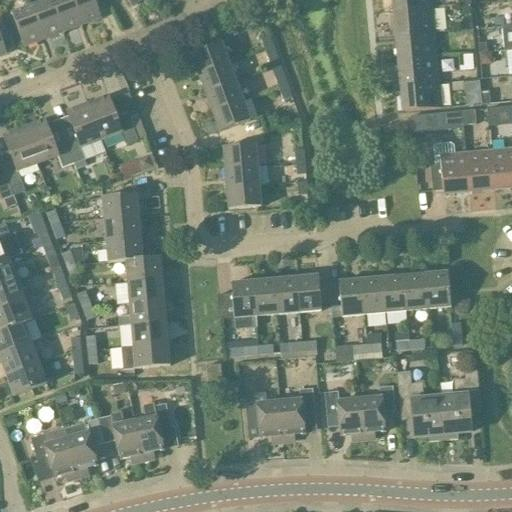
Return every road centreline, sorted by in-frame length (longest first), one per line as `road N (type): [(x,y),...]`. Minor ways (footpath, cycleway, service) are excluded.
road 1 (residential): [(401,231),(200,244),(186,149),(142,36)]
road 2 (unclassified): [(141,511),(308,489),(454,497)]
road 3 (residential): [(142,36),(0,98)]
